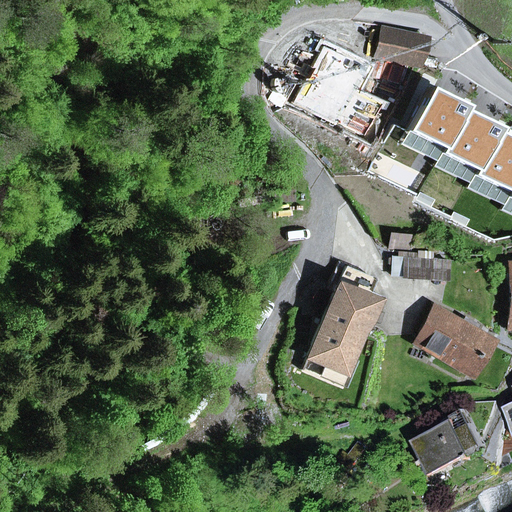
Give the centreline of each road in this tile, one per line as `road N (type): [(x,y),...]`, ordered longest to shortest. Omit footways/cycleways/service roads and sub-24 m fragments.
road 1 (residential): [(470,52),(424,26),(355,12),(297,19),(266,45),(254,85),(258,105),(320,179),(320,201),(305,260),(245,368)]
road 2 (track): [(245,368),(222,414),(188,445),(56,511)]
